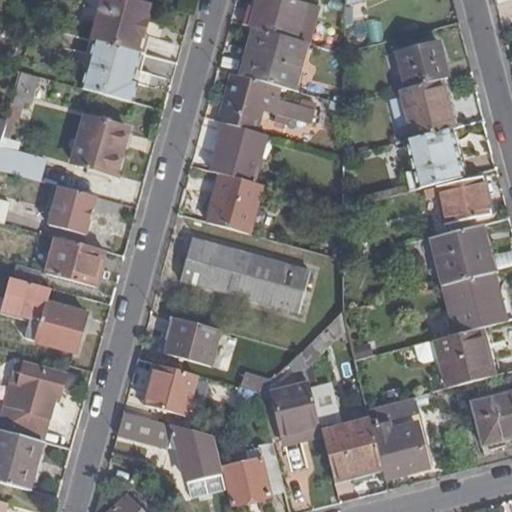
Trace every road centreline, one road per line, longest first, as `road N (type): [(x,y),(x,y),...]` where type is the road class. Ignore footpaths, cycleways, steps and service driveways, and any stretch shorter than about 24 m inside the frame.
road 1 (unclassified): [(216,0),(78,511)]
road 2 (unclassified): [(511,143),(473,0)]
road 3 (residential): [(394,511),(511,482)]
